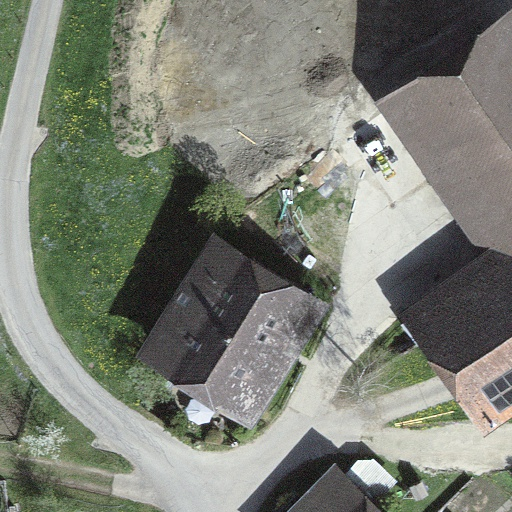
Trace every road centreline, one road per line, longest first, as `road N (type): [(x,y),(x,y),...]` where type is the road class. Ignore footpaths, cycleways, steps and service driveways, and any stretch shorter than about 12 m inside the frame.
road 1 (track): [(206,511),(205,486),(70,386),(29,324),(10,268),(6,211),(15,144),(47,0)]
road 2 (track): [(436,394),(291,442),(205,486)]
road 3 (track): [(511,439),(291,442)]
road 4 (track): [(0,461),(132,486),(205,486)]
